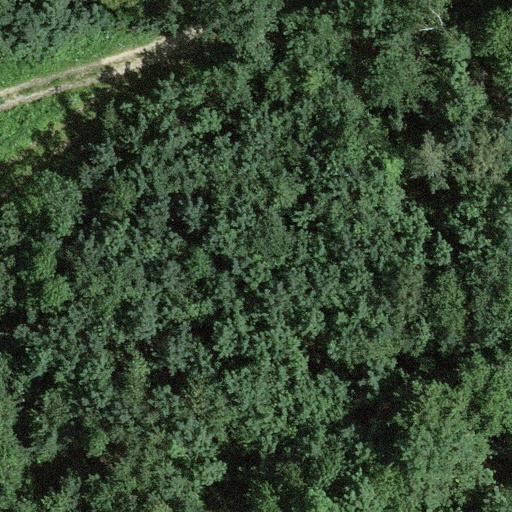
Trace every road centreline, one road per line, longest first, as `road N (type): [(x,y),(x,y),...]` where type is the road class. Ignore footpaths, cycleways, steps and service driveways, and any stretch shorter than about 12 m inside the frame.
road 1 (track): [(0,98),(172,53),(267,0)]
road 2 (track): [(0,188),(172,53)]
